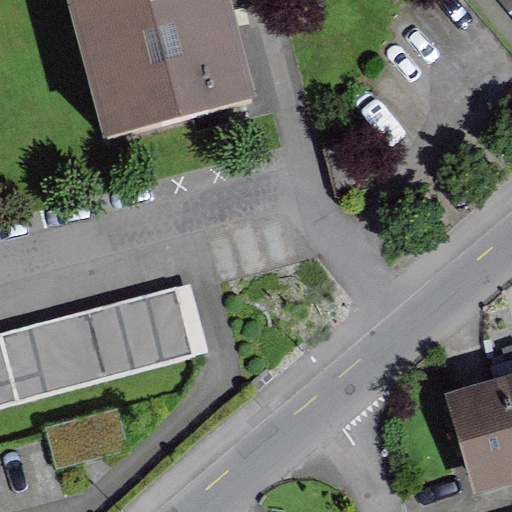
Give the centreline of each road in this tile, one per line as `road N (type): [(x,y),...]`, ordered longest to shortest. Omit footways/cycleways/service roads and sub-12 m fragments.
road 1 (secondary): [(511,250),(325,402)]
road 2 (secondary): [(325,402),(197,511)]
road 3 (residential): [(378,511),(354,443),(325,402)]
